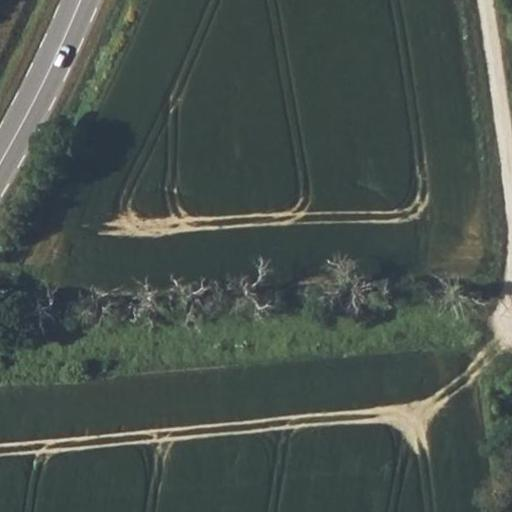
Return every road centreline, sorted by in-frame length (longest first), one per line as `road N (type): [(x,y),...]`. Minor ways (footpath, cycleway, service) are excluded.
road 1 (secondary): [(0,170),(84,0)]
road 2 (unclassified): [(485,0),(511,185)]
